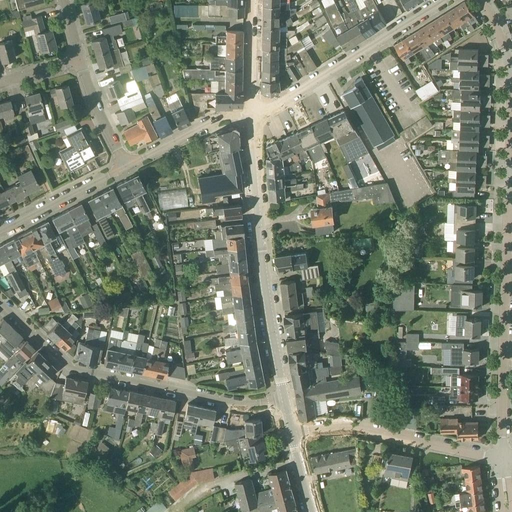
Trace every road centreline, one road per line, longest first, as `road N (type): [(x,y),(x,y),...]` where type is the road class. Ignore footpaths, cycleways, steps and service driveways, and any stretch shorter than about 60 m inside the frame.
road 1 (residential): [(0,303),(68,368),(238,404),(285,401)]
road 2 (tertiary): [(285,401),(263,283),(252,114)]
road 3 (residential): [(502,460),(510,180)]
road 4 (residential): [(292,433),(356,430),(502,460)]
road 5 (residential): [(127,167),(0,234)]
road 6 (residential): [(252,114),(207,124),(127,167)]
road 7 (residential): [(252,114),(369,48)]
